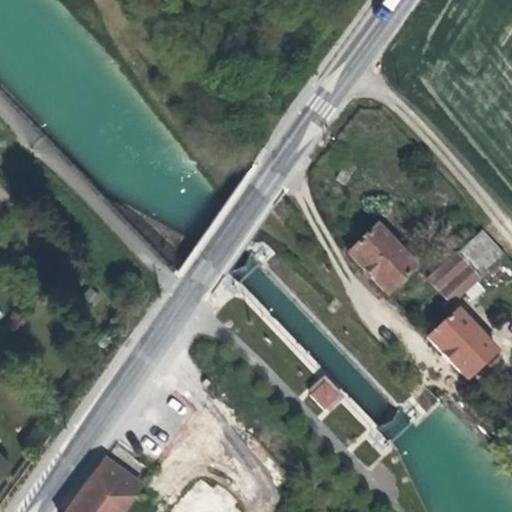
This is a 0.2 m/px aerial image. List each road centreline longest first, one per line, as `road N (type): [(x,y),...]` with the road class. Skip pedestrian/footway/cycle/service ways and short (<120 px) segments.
road 1 (secondary): [(37,511),(399,0)]
road 2 (track): [(449,380),(372,303),(286,157)]
road 3 (track): [(511,219),(358,57)]
